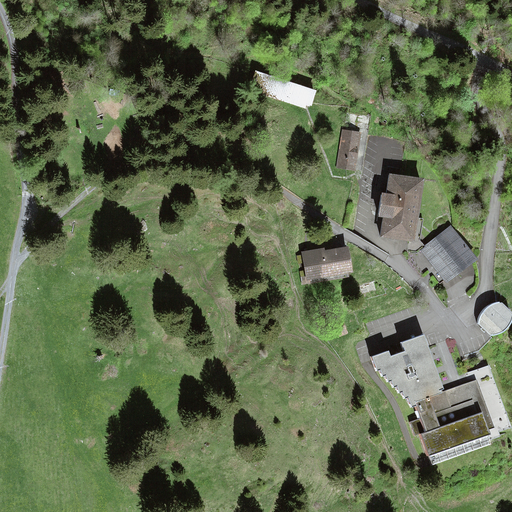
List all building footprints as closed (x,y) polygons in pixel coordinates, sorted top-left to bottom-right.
[(315,91),(259,73),(253,94),(309,112),(315,91)] [(364,134),(340,129),(332,166),(356,171),(364,134)] [(425,179),(391,176),(384,235),(418,239),(425,179)] [(478,259),(451,227),(422,252),(448,283),(478,259)] [(351,244),(306,250),(310,279),(355,273),(351,244)] [(511,319),(511,309),(503,301),(488,306),(479,322),(493,334),(508,329),(511,319)] [(385,352),(370,357),(374,368),(377,367),(380,373),(382,372),(385,379),(388,378),(390,385),(393,383),(396,390),(399,389),(401,395),(404,394),(408,404),(412,403),(415,411),(414,412),(417,419),(408,422),(413,436),(418,434),(426,456),(487,435),(489,440),(498,437),(496,432),(508,428),(487,366),(464,374),(468,383),(460,386),(461,389),(440,397),(418,336),(399,343),(402,351),(387,357),(385,352)]
